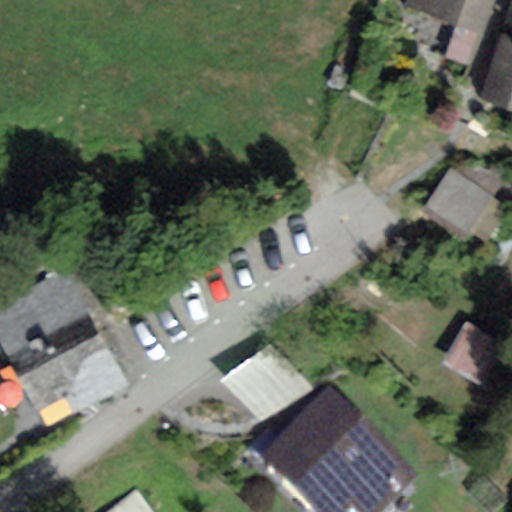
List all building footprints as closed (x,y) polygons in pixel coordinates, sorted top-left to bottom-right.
[(490,0),(401,0),(401,2),(478,32),(490,0)] [(511,39),(502,36),(481,97),(511,106),(511,39)] [(499,200),(451,170),(430,204),(478,234),(499,200)] [(74,280),(0,311),(0,336),(28,401),(67,385),(73,400),(117,381),(74,280)] [(511,349),(467,324),(446,362),(492,388),(511,354),(511,349)] [(389,511),(417,485),(331,399),(265,465),(311,511),(389,511)] [(159,511),(143,487),(104,511),(159,511)]
